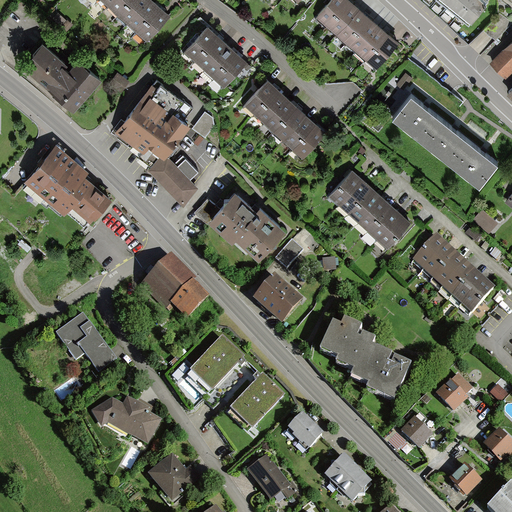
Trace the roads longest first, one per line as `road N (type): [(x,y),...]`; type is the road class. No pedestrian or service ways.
road 1 (tertiary): [(167,233),(436,511)]
road 2 (residential): [(247,511),(103,305),(119,273),(167,233)]
road 3 (tertiary): [(0,79),(167,233)]
road 4 (unclassified): [(390,0),(511,113)]
road 5 (residential): [(204,0),(328,107)]
